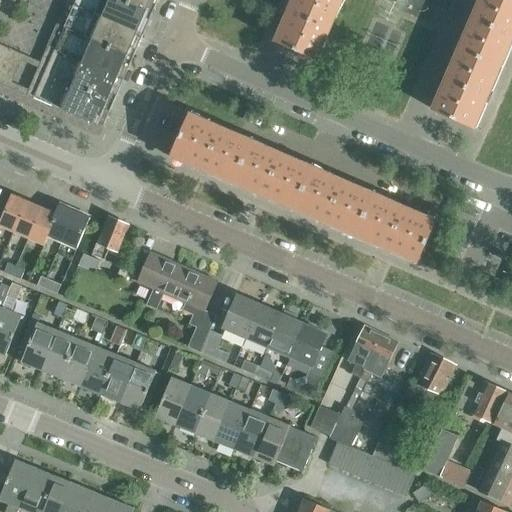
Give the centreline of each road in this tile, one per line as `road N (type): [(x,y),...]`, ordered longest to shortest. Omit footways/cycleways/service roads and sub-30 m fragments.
road 1 (tertiary): [(511,365),(107,187)]
road 2 (residential): [(511,188),(173,43)]
road 3 (residential): [(245,511),(0,409)]
road 4 (residential): [(107,187),(173,43)]
